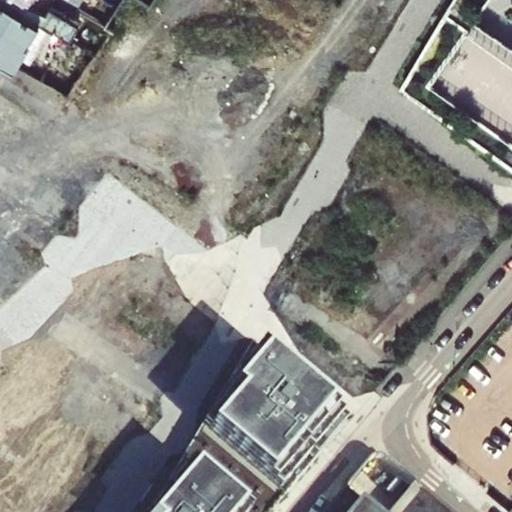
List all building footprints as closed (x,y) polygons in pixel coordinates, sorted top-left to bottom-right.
[(22,53),(30,59),(51,26),(8,0),(0,0),(0,53),(15,63),(22,53)] [(51,0),(8,0),(51,26),(70,37),(79,23),(48,4),(51,0)] [(511,0),(457,0),(405,88),(511,156),(511,39),(500,32),(511,12),(511,0)] [(511,31),(504,26),(500,32),(511,39),(511,31)] [(235,400),(207,432),(276,492),(336,423),(259,358),(228,394),(235,400)] [(230,511),(189,476),(158,511),(230,511)] [(444,511),(412,485),(389,511),(366,511),(342,491),(324,511),(444,511)]
